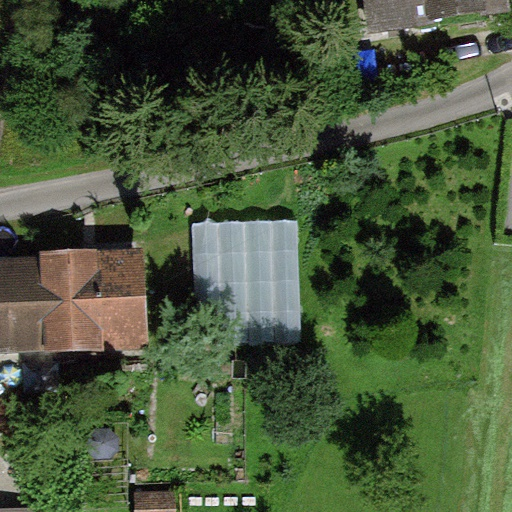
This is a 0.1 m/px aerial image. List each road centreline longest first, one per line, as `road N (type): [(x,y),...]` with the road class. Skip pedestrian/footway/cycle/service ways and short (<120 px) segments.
road 1 (residential): [(0,206),(377,131),(511,81)]
road 2 (track): [(14,0),(0,168)]
